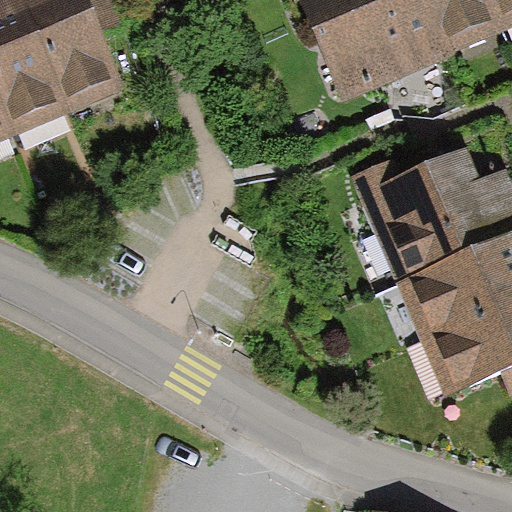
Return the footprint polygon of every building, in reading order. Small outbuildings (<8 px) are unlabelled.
[(0,0),(0,113),(10,137),(68,112),(20,0),(0,0)] [(20,0),(68,112),(121,89),(98,36),(121,27),(109,0),(20,0)] [(296,0),(340,104),(447,58),(422,0),(296,0)] [(511,0),(422,0),(447,58),(511,31),(511,0)] [(0,141),(10,137),(0,113),(0,141)] [(352,184),(398,287),(511,237),(511,186),(506,174),(479,188),(466,159),(401,189),(391,167),(352,184)] [(511,237),(398,287),(450,403),(506,379),(511,393),(511,237)]
